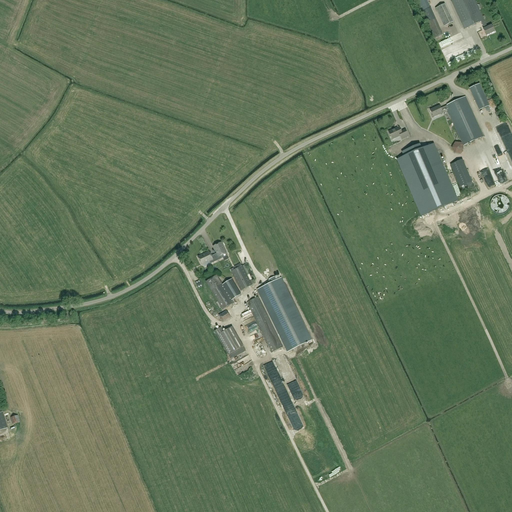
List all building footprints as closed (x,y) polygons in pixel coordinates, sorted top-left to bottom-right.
[(418,0),(435,38),(443,34),(431,8),(426,0),(418,0)] [(477,5),(474,0),(453,0),(451,1),(464,29),(481,21),(484,29),(483,29),(487,36),(495,32),(492,25),(488,27),(479,9),(482,8),(480,4),(478,5),(478,4),(477,5)] [(453,22),(445,4),(436,9),(444,27),(453,22)] [(461,34),(438,42),(441,49),(450,45),(451,50),(452,50),(453,52),(469,46),(466,36),(462,37),(461,34)] [(479,84),(469,89),(479,110),(489,106),(479,84)] [(466,97),(447,105),(447,106),(441,108),(440,106),(430,110),(433,117),(443,113),(443,112),(447,110),(463,146),(484,137),(466,97)] [(400,136),(402,140),(409,136),(406,130),(401,132),(399,127),(389,132),(392,140),(400,136)] [(452,148),(454,153),(461,154),(464,149),(462,143),(455,142),(452,148)] [(404,156),(397,159),(422,216),(457,201),(433,144),(422,149),(420,144),(402,152),(404,156)] [(451,165),(460,187),(462,191),(474,186),(472,182),(462,160),(451,165)] [(495,213),(498,214),(501,214),(505,213),(507,211),(509,208),(510,205),(510,202),(508,199),(506,197),(504,195),(501,194),(498,195),(495,196),(493,198),(491,200),(490,203),(490,206),(491,209),(493,211),(495,213)] [(214,255),(217,261),(224,257),(223,255),(226,253),(221,243),(214,247),(217,253),(214,255)] [(217,261),(214,255),(211,256),(209,252),(198,257),(202,265),(210,261),(211,264),(217,261)] [(242,266),(232,272),(241,291),(252,285),(242,266)] [(223,285),(217,275),(206,282),(223,310),(234,303),(232,300),(223,285)] [(270,283),(258,290),(288,352),(311,340),(281,278),(276,280),(274,277),(268,279),(270,283)] [(241,294),(232,279),(223,285),(232,300),(241,294)] [(258,297),(247,302),(272,352),(283,347),(258,297)] [(226,311),(218,316),(223,322),(231,317),(226,311)] [(294,408),(286,410),(291,426),(300,423),(297,413),(296,413),(294,408)]
